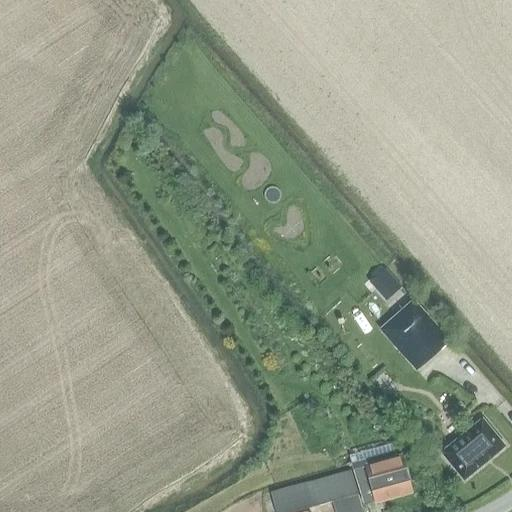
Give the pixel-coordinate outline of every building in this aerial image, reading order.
[(395,293),(401,287),(385,270),(372,282),(381,290),(386,285),(395,293)] [(448,340),(411,299),(377,330),(414,371),(448,340)] [(463,478),(503,446),(481,420),(442,453),(463,478)] [(362,505),(410,491),(404,471),(400,457),(352,471),(362,505)] [(334,511),(362,511),(351,471),(270,493),(275,511),(295,511),(331,502),(334,511)]
